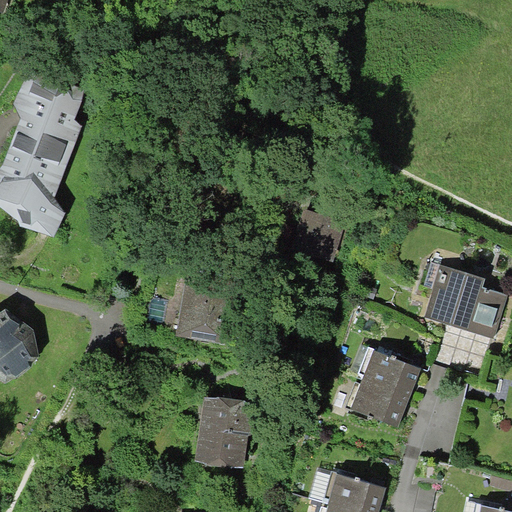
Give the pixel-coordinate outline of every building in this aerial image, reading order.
[(28,73),(14,106),(22,120),(3,167),(0,171),(0,181),(1,182),(0,183),(0,205),(22,218),(19,227),(50,237),(60,215),(47,206),(77,129),(67,123),(79,93),(28,73)] [(293,251),(327,261),(340,219),(327,215),(325,220),(304,213),(293,251)] [(234,286),(236,271),(198,257),(188,315),(180,314),(177,335),(224,343),(234,286)] [(422,319),(491,340),(504,297),(479,289),(482,281),(428,264),(427,269),(422,268),(413,296),(427,300),(422,319)] [(163,314),(134,308),(128,335),(158,341),(163,314)] [(0,316),(0,380),(2,382),(10,377),(13,379),(27,368),(27,364),(34,357),(28,332),(4,313),(0,316)] [(360,381),(406,400),(417,371),(392,361),(393,359),(389,357),(388,359),(371,352),(360,381)] [(142,382),(130,355),(107,366),(119,392),(142,382)] [(395,429),(406,400),(360,381),(348,410),(366,417),(365,419),(369,421),(370,419),(395,429)] [(242,433),(247,434),(251,407),(204,400),(195,462),(237,468),(242,433)] [(326,506),(347,511),(375,511),(382,490),(357,482),(357,480),(353,478),(352,481),(334,476),(326,506)] [(56,505),(66,483),(52,477),(43,500),(56,505)]
